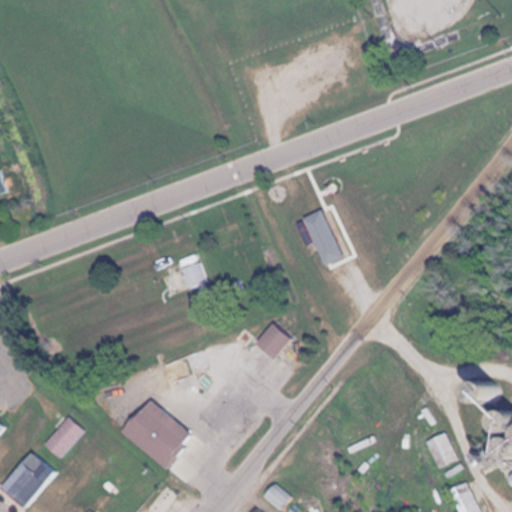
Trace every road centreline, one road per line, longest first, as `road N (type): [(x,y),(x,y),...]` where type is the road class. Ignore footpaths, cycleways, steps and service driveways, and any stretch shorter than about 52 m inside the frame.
road 1 (residential): [(511,69),(0,259)]
road 2 (residential): [(511,143),(210,511)]
